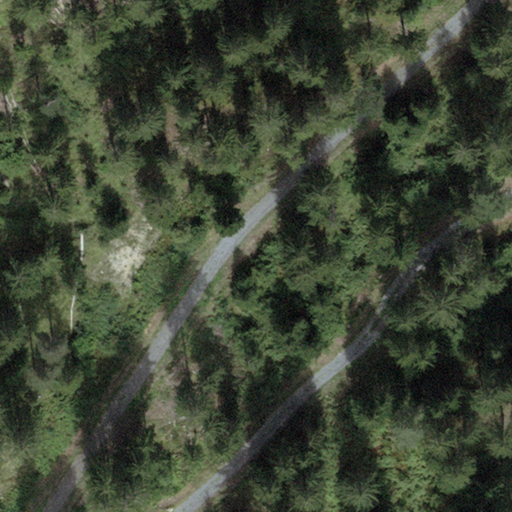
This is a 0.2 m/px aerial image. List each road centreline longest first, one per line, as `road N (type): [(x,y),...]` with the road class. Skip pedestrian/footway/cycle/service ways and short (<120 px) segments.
road 1 (track): [(63,511),(244,242),(429,65),(511,0)]
road 2 (track): [(198,511),(385,345),(461,244),(511,214)]
